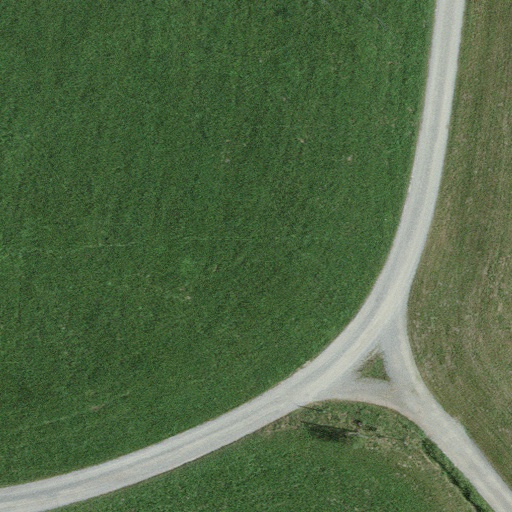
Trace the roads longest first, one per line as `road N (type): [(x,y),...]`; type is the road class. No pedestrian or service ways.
road 1 (track): [(0,505),(95,483),(221,433),(363,344)]
road 2 (track): [(363,344),(395,284),(423,184),(453,0)]
road 3 (track): [(363,344),(504,511)]
